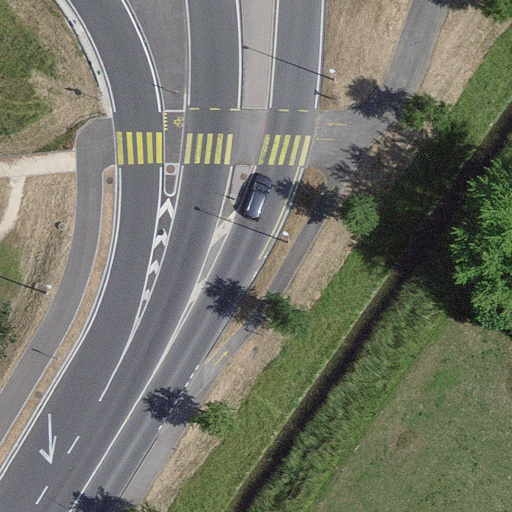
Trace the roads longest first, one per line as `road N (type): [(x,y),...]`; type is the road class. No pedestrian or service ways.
road 1 (motorway): [(96,0),(135,93),(141,170),(106,453)]
road 2 (primary): [(171,342),(257,216),(284,150),(304,0)]
road 3 (primary): [(210,0),(209,149),(171,342)]
road 4 (primary): [(171,342),(106,453)]
